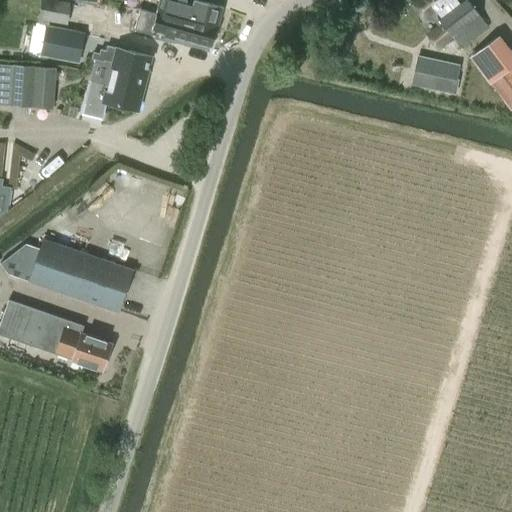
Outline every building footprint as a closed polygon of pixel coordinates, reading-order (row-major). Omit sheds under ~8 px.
[(71,3),(53,0),(40,0),(38,21),(66,26),(71,3)] [(172,15),(171,18),(216,31),(223,8),(192,0),(160,0),(158,11),(172,15)] [(466,0),(411,0),(410,1),(424,20),(433,14),(453,39),(454,38),(461,49),(488,28),(466,0)] [(216,31),(171,18),(169,18),(168,23),(141,18),(136,36),(168,44),(169,39),(209,51),(216,31)] [(79,64),(85,34),(47,27),(41,56),(79,64)] [(438,30),(427,40),(435,48),(446,39),(438,30)] [(511,52),(499,35),(470,57),(490,83),(491,82),(511,109),(511,108),(511,52)] [(114,63),(113,66),(127,70),(126,75),(144,79),(150,56),(118,48),(107,46),(106,51),(100,49),(98,54),(93,53),(92,59),(104,62),(104,61),(114,63)] [(418,56),(414,73),(457,82),(461,65),(418,56)] [(52,110),(53,98),(56,67),(38,65),(38,67),(34,67),(35,66),(12,65),(0,64),(0,105),(9,106),(32,108),(52,110)] [(127,70),(113,66),(108,86),(91,81),(83,115),(101,119),(105,103),(136,110),(136,109),(144,79),(126,75),(127,70)] [(0,188),(13,190),(16,159),(30,160),(32,146),(0,142),(0,188)] [(0,264),(7,274),(28,281),(27,282),(119,313),(133,269),(42,238),(39,248),(25,244),(0,263),(0,264)] [(71,360),(102,371),(111,343),(82,333),(83,329),(46,316),(47,314),(8,300),(0,323),(0,335),(53,353),(72,358),(71,360)]
